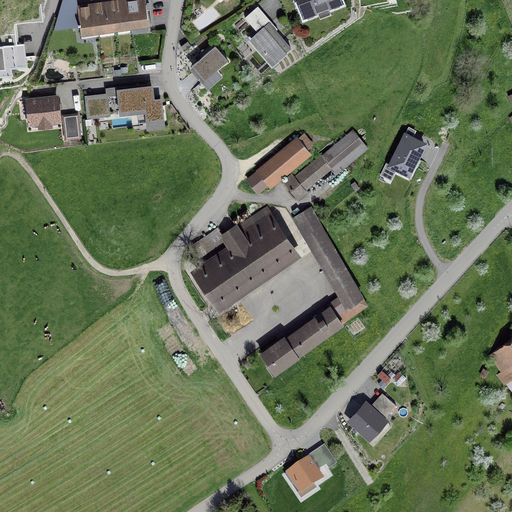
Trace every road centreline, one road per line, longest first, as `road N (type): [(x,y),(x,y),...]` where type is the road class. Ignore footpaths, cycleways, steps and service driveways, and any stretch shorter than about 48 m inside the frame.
road 1 (residential): [(287,447),(175,284),(179,246),(228,176),(227,157),(173,96),(167,59),(179,0)]
road 2 (unclassified): [(511,208),(326,415),(287,447)]
road 3 (track): [(173,265),(115,276),(93,267),(19,159),(0,156)]
